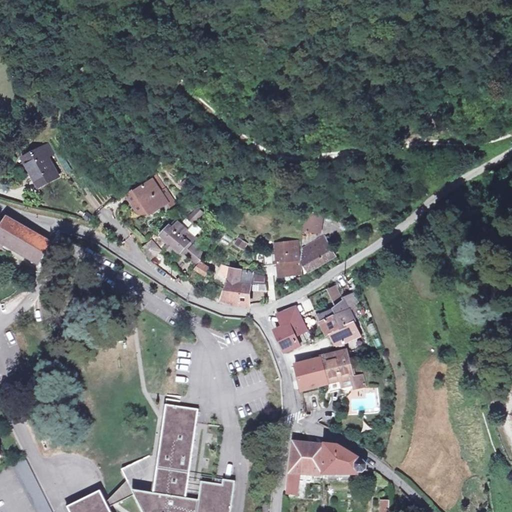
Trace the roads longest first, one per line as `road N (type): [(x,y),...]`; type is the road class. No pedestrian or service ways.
road 1 (unclassified): [(259,317),(511,148)]
road 2 (residential): [(0,210),(84,233),(212,309),(259,317)]
road 3 (residential): [(293,421),(359,457),(427,511)]
